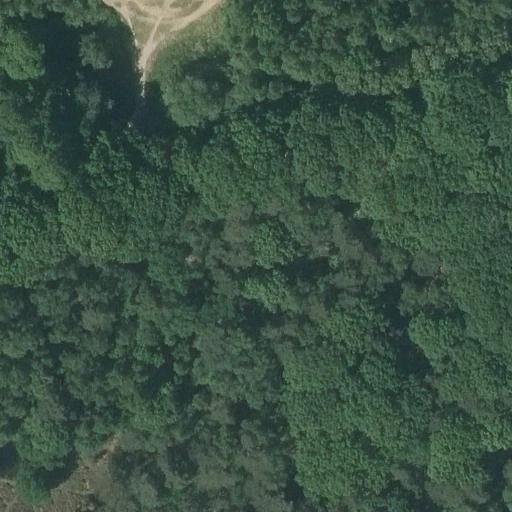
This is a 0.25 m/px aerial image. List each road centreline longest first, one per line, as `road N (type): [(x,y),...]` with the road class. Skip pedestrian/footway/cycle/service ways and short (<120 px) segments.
road 1 (track): [(231,123),(511,49)]
road 2 (track): [(511,252),(480,177),(454,62)]
road 3 (track): [(474,153),(355,85)]
road 4 (track): [(111,154),(231,123)]
